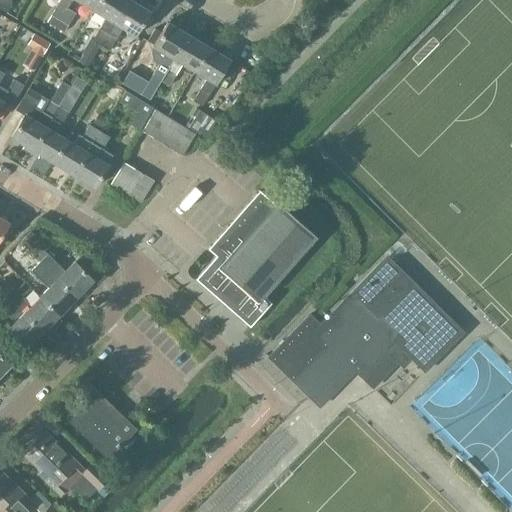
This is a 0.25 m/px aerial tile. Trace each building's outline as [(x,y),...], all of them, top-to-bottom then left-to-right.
[(0,0),(0,9),(6,13),(11,5),(10,0),(0,0)] [(60,0),(51,16),(59,21),(71,0),(60,0)] [(99,0),(71,0),(59,21),(68,26),(81,4),(93,11),(99,0)] [(104,18),(91,39),(100,45),(127,0),(99,0),(93,11),(104,18)] [(127,0),(100,45),(109,50),(122,28),(135,36),(149,13),(127,0)] [(51,16),(47,23),(55,28),(59,21),(51,16)] [(59,21),(55,28),(64,33),(68,26),(59,21)] [(150,98),(160,81),(187,36),(166,23),(152,47),(153,47),(152,50),(151,54),(153,62),(155,65),(157,66),(141,93),(150,98)] [(33,34),(27,44),(31,47),(43,54),(49,43),(33,34)] [(187,36),(160,81),(168,86),(182,64),(194,71),(208,48),(187,36)] [(91,39),(78,62),(86,67),(100,45),(91,40),(91,39)] [(125,70),(132,49),(113,43),(106,63),(125,70)] [(206,78),(192,100),(202,106),(229,61),(208,48),(194,71),(206,78)] [(0,70),(0,103),(2,101),(11,106),(23,85),(13,79),(6,91),(0,87),(0,78),(4,73),(0,70)] [(61,81),(49,101),(57,106),(65,93),(66,92),(69,86),(61,81)] [(24,115),(10,137),(31,150),(57,106),(49,101),(40,95),(41,95),(28,87),(15,109),(24,115)] [(129,124),(139,130),(152,107),(125,90),(119,100),(136,111),(129,124)] [(65,93),(57,106),(67,111),(75,99),(65,93)] [(67,111),(57,106),(31,150),(51,162),(65,139),(55,133),(68,112),(67,111)] [(141,131),(152,138),(165,115),(154,109),(141,131)] [(199,133),(206,137),(217,122),(198,110),(188,127),(198,134),(199,133)] [(98,113),(91,123),(100,128),(106,118),(98,113)] [(152,138),(162,144),(175,121),(165,115),(152,138)] [(162,144),(172,150),(185,127),(175,121),(162,144)] [(65,139),(51,162),(72,175),(99,131),(88,124),(81,136),(77,134),(72,143),(65,139)] [(172,150),(182,155),(195,133),(185,127),(172,150)] [(99,131),(72,175),(93,187),(107,165),(106,164),(112,155),(102,148),(109,137),(99,131)] [(133,168),(123,162),(122,162),(109,184),(120,190),(133,168)] [(130,196),(143,174),(133,168),(120,190),(130,196)] [(130,196),(140,202),(153,180),(143,174),(130,196)] [(215,256),(194,279),(221,303),(248,327),(269,304),(260,296),(313,236),(276,203),(274,206),(258,192),(206,249),(215,256)] [(0,217),(0,240),(10,224),(0,217)] [(29,233),(19,243),(24,249),(35,238),(29,233)] [(64,271),(47,254),(39,262),(75,298),(93,280),(85,272),(93,264),(82,253),(64,271)] [(381,261),(351,292),(377,317),(380,314),(399,332),(392,339),(406,352),(425,370),(458,336),(381,261)] [(48,287),(39,296),(59,315),(75,298),(39,262),(30,271),(48,287)] [(13,287),(5,296),(42,332),(48,326),(49,328),(53,329),(60,322),(59,315),(39,296),(31,305),(13,287)] [(377,317),(351,292),(319,325),(309,315),(268,357),(319,407),(355,370),(373,387),(406,352),(392,339),(399,332),(380,314),(377,317)] [(24,350),(42,332),(5,296),(0,301),(0,308),(7,315),(7,314),(15,322),(5,331),(24,350)] [(0,374),(10,365),(0,354),(0,374)] [(134,429),(87,384),(58,414),(106,459),(120,444),(130,433),(134,429)] [(37,474),(51,488),(59,495),(63,492),(81,475),(79,473),(80,472),(73,465),(75,463),(42,431),(21,452),(40,471),(37,474)] [(130,433),(120,444),(125,449),(136,438),(130,433)] [(79,473),(81,475),(96,490),(106,480),(89,464),(80,472),(79,473)] [(1,473),(0,474),(0,511),(28,511),(33,507),(34,506),(27,499),(1,473)] [(106,480),(96,490),(102,496),(112,486),(106,480)]
